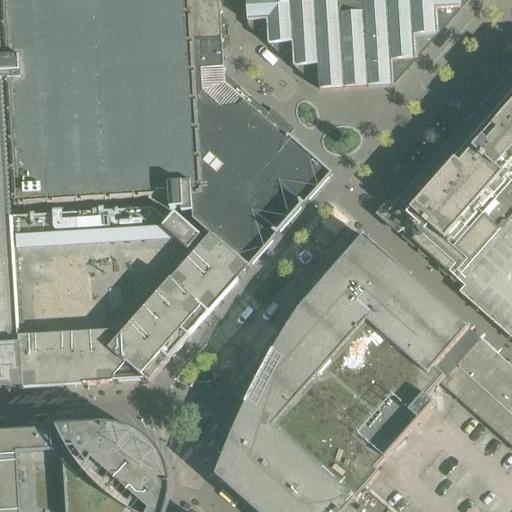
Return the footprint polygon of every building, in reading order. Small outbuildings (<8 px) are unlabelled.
[(0,0),(0,392),(25,391),(147,384),(169,362),(240,282),(247,274),(246,273),(247,272),(211,240),(207,245),(175,216),(168,224),(153,211),(10,219),(2,85),(0,85),(0,53),(0,54),(0,50),(0,0)] [(2,0),(4,38),(10,38),(11,59),(0,59),(0,82),(7,82),(11,141),(14,196),(15,206),(168,197),(169,210),(169,211),(170,210),(180,210),(180,213),(181,213),(192,213),(192,221),(213,239),(211,240),(247,272),(246,273),(247,274),(249,272),(248,271),(262,255),(280,235),(301,211),(332,176),(289,138),(287,125),(271,110),(268,114),(224,75),(222,45),(220,43),(219,26),(221,24),(221,17),(220,16),(219,11),(219,2),(220,0),(2,0)] [(246,0),(248,20),(247,20),(247,22),(251,22),(251,27),(267,42),(268,45),(270,45),(270,44),(281,43),(282,56),(292,65),(293,65),(293,68),(295,68),(318,87),(318,90),(320,90),(320,89),(341,88),(342,89),(343,89),(344,89),(344,88),(366,86),(366,87),(368,87),(368,86),(390,85),(390,86),(391,86),(393,86),(392,84),(413,60),(415,60),(415,58),(435,35),(437,35),(437,34),(447,22),(458,10),(459,10),(459,8),(466,0),(246,0)] [(443,184),(436,192),(434,195),(430,199),(424,206),(401,232),(466,290),(498,318),(511,330),(511,105),(509,109),(502,117),(500,119),(493,127),(487,134),(483,139),(481,141),(474,149),(473,151),(472,152),(464,160),(462,162),(458,167),(452,174),(445,182),(444,183),(443,184)] [(364,238),(298,312),(286,330),(282,337),(274,351),(268,362),(260,377),(253,390),(249,398),(243,409),(236,425),(233,432),(228,444),(225,452),(220,464),(215,478),(253,511),(345,511),(364,491),(379,474),(375,471),(433,405),(427,400),(440,385),(445,380),(433,370),(469,330),(433,299),(364,238)] [(445,380),(440,385),(457,400),(497,356),(469,330),(433,370),(445,380)] [(511,448),(511,368),(497,356),(457,400),(511,448)] [(0,511),(165,511),(167,508),(169,503),(170,496),(170,489),(170,482),(168,475),(166,468),(164,462),(160,456),(156,450),(151,445),(146,440),(134,433),(128,430),(121,428),(114,427),(107,426),(100,427),(52,430),(0,432),(0,511)] [(388,511),(381,506),(373,499),(364,491),(345,511),(388,511)]
